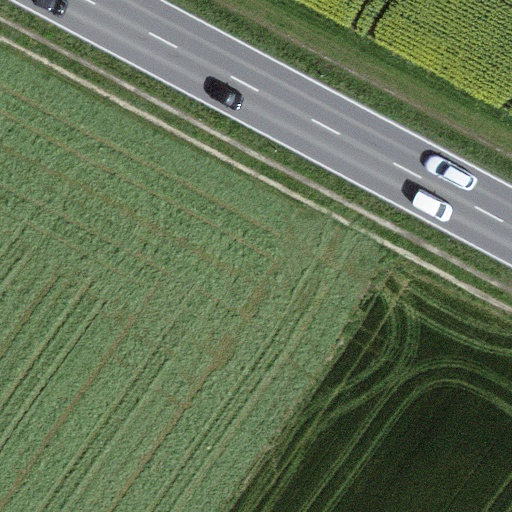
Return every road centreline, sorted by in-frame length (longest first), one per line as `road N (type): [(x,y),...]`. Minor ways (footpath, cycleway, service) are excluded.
road 1 (track): [(511,304),(0,31)]
road 2 (primary): [(94,0),(511,222)]
road 3 (track): [(228,0),(511,151)]
